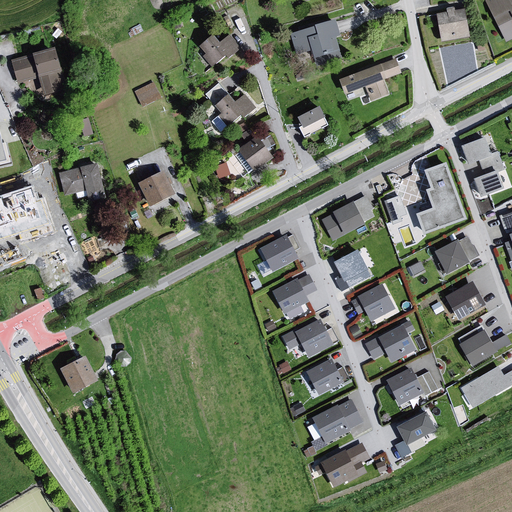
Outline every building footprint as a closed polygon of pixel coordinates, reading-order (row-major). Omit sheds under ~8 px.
[(511,0),(492,0),(486,3),(498,28),(507,24),(511,30),(511,0)] [(469,39),(465,11),(454,12),(453,9),(449,9),(446,11),(446,14),(437,16),(441,45),(469,39)] [(335,23),(313,28),(316,37),(307,39),(310,52),(316,68),(341,61),(336,39),(340,38),(335,23)] [(316,37),(313,28),(289,36),(296,56),(310,52),(307,39),(316,37)] [(213,37),(199,49),(204,55),(202,61),(211,70),(224,58),(227,62),(239,51),(228,37),(219,45),(213,37)] [(54,50),(32,58),(36,76),(39,87),(65,83),(54,50)] [(32,58),(12,62),(16,80),(36,76),(32,58)] [(396,60),(340,82),(343,95),(365,89),(371,105),(390,97),(385,83),(402,76),(396,60)] [(156,85),(135,93),(143,110),(162,99),(156,85)] [(228,95),(213,107),(220,115),(208,125),(221,135),(257,110),(247,99),(234,104),(228,95)] [(317,109),(296,120),(299,130),(305,140),(327,127),(317,109)] [(0,137),(0,162),(10,160),(4,137),(0,137)] [(258,138),(236,155),(254,174),(273,159),(258,138)] [(485,138),(460,148),(469,167),(479,162),(482,170),(491,168),(495,173),(473,181),(480,202),(503,192),(496,174),(509,171),(507,166),(503,166),(498,154),(490,156),(485,138)] [(445,164),(423,173),(430,190),(425,192),(432,210),(415,216),(423,236),(467,222),(445,164)] [(95,166),(59,175),(64,203),(86,200),(88,206),(103,201),(95,166)] [(163,173),(137,186),(149,209),(174,196),(163,173)] [(33,190),(0,200),(0,239),(18,233),(21,242),(55,231),(45,199),(37,201),(33,190)] [(400,192),(384,198),(391,219),(407,213),(400,192)] [(354,200),(353,198),(332,209),(333,212),(321,219),(332,239),(374,216),(370,209),(373,207),(366,194),(354,200)] [(511,213),(498,217),(506,243),(503,244),(511,266),(511,265),(511,213)] [(287,235),(286,232),(259,246),(272,270),(298,256),(295,250),(300,247),(292,233),(287,235)] [(456,241),(434,254),(445,277),(478,259),(466,238),(457,244),(456,241)] [(371,275),(357,247),(333,259),(347,287),(371,275)] [(317,289),(309,272),(298,278),(297,276),(272,289),(284,313),(286,312),(289,318),(303,310),(300,303),(308,299),(306,294),(317,289)] [(394,307),(381,282),(357,295),(358,296),(351,300),(358,313),(365,309),(370,319),(394,307)] [(472,283),(443,297),(457,322),(485,306),(472,283)] [(326,329),(320,317),(282,336),(288,348),(301,342),(308,356),(339,340),(332,326),(326,329)] [(414,328),(410,319),(364,342),(372,358),(385,351),(390,361),(416,348),(407,331),(414,328)] [(492,341),(484,327),(459,341),(472,364),(511,342),(506,333),(492,341)] [(337,368),(331,357),(306,369),(318,393),(348,378),(342,365),(337,368)] [(85,358),(59,371),(72,396),(98,383),(85,358)] [(416,377),(411,366),(386,379),(399,403),(423,391),(425,395),(438,388),(428,370),(416,377)] [(498,367),(460,390),(473,411),(511,388),(511,372),(503,378),(498,367)] [(364,422),(352,398),(338,405),(337,403),(311,416),(324,441),(364,422)] [(435,427),(426,409),(396,424),(404,439),(395,444),(401,456),(411,451),(406,441),(435,427)] [(370,457),(362,441),(346,450),(344,448),(320,461),(321,462),(315,466),(319,474),(325,470),(333,486),(347,479),(348,482),(367,472),(362,461),(370,457)]
